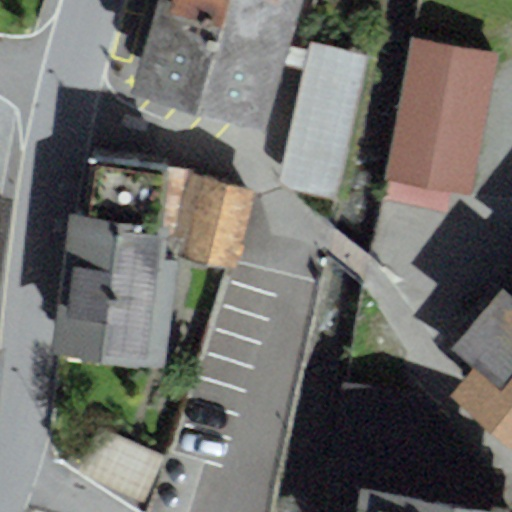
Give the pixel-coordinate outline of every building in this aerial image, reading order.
[(173,0),(170,9),(158,5),(132,92),(266,132),(305,0),(173,0)] [(499,57),(411,39),(382,179),(388,180),(385,199),(444,211),(448,193),(471,197),(499,57)] [(368,56),(310,43),(277,181),(290,191),(334,200),(368,56)] [(88,217),(70,215),(54,352),(162,365),(175,259),(164,258),(167,229),(182,230),(188,173),(94,162),(88,217)] [(253,190),(205,177),(184,256),(230,268),(245,216),(253,190)] [(0,294),(13,194),(0,192),(0,388),(5,354),(0,353),(0,294)] [(511,298),(500,289),(451,347),(475,367),(449,397),(511,450),(511,298)] [(323,489),(357,494),(353,511),(502,511),(491,511),(496,475),(421,393),(339,381),(323,489)] [(98,425),(75,471),(140,503),(163,457),(98,425)]
